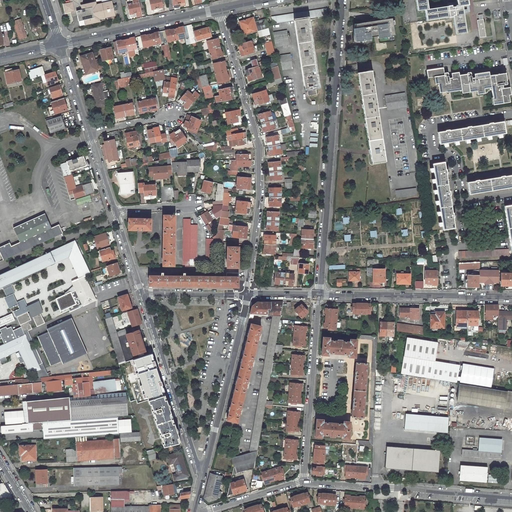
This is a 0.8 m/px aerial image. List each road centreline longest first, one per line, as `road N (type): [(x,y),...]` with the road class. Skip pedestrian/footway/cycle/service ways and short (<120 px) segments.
road 1 (residential): [(318,295),(342,0)]
road 2 (residential): [(219,9),(260,161),(246,293)]
road 3 (residential): [(302,482),(511,499)]
road 4 (residential): [(318,295),(511,297)]
road 5 (residential): [(201,475),(142,294)]
road 6 (residential): [(302,482),(318,295)]
road 7 (residential): [(201,475),(246,293)]
road 8 (unclassified): [(60,44),(219,9)]
road 9 (unknown): [(146,487),(17,489)]
